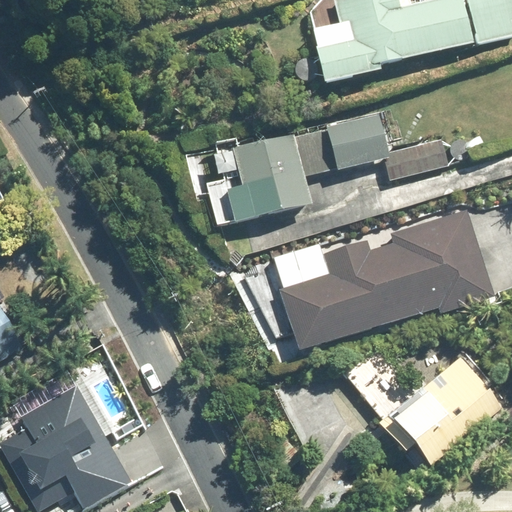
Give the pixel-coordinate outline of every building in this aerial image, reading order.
[(346,0),(334,3),(339,26),(314,32),(325,85),(382,72),(380,66),(472,44),(462,0),(433,0),(410,5),(408,0),(346,0)] [(511,0),(466,0),(477,44),(511,36),(511,0)] [(216,152),(216,154),(188,160),(198,207),(212,204),(217,225),(313,204),(307,177),(385,158),(390,180),(449,167),(443,140),(389,153),(380,117),(216,152)] [(489,296),(464,218),(460,216),(395,236),(399,249),(380,255),(382,262),(369,265),(364,248),(328,259),(333,275),(334,279),(305,289),(311,309),(302,313),(291,315),(301,347),(303,347),(324,340),(325,345),(372,330),(371,327),(390,320),(391,325),(417,317),(416,312),(441,304),(444,315),(487,301),(489,296)] [(0,383),(2,382),(0,378),(0,358),(21,346),(0,310),(0,383)] [(461,359),(380,425),(403,453),(413,445),(431,467),(502,409),(461,359)] [(26,425),(0,440),(0,448),(36,511),(72,490),(82,506),(130,478),(75,382),(20,415),(26,425)]
